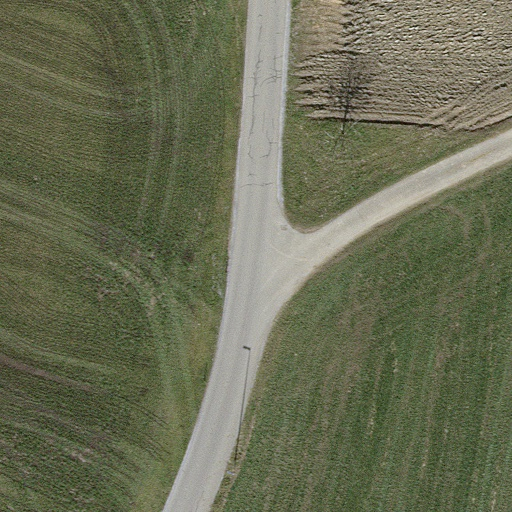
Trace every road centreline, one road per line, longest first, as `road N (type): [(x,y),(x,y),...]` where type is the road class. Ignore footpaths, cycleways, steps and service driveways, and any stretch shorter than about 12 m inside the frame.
road 1 (unclassified): [(288,0),(277,255),(229,412),(184,511)]
road 2 (track): [(277,255),(511,146)]
